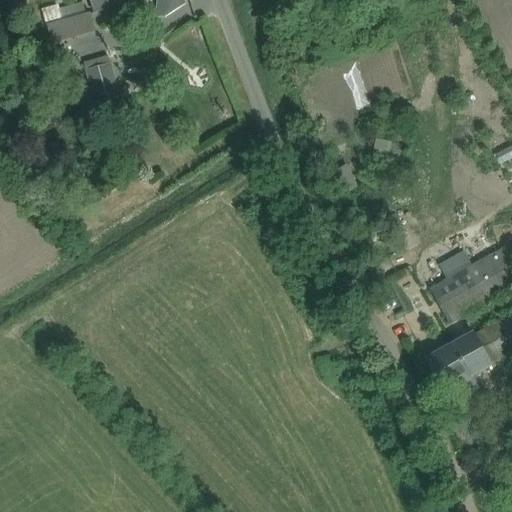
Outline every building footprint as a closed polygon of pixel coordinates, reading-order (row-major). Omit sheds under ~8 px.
[(89,0),(93,12),(107,8),(110,17),(113,19),(126,15),(128,11),(126,3),(134,0),(89,0)] [(52,44),(65,40),(95,32),(91,13),(86,14),(83,2),(61,8),(64,19),(47,23),(52,44)] [(115,77),(89,84),(93,98),(96,97),(99,110),(112,107),(116,106),(113,93),(119,91),(115,77)] [(511,254),(508,247),(448,280),(431,290),(450,325),(511,290),(511,254)] [(479,391),(471,377),(511,354),(511,315),(475,336),(474,334),(426,361),(443,392),(450,388),(458,402),(479,391)]
